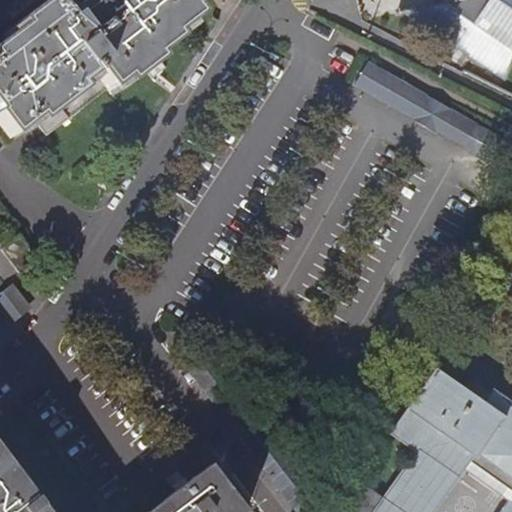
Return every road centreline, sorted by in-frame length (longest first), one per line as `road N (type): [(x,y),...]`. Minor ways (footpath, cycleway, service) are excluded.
road 1 (residential): [(256,11),(36,360),(0,387)]
road 2 (unclassified): [(256,11),(310,3),(511,104)]
